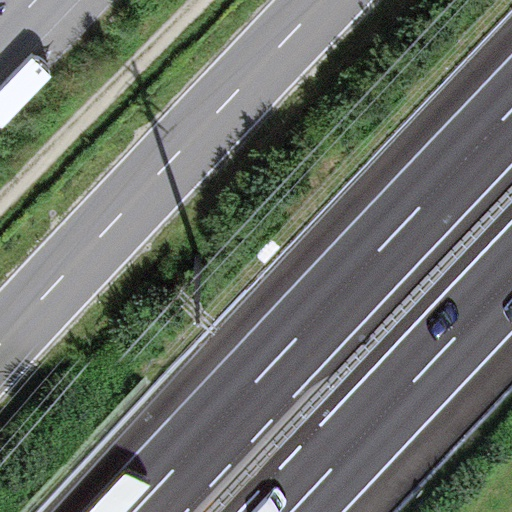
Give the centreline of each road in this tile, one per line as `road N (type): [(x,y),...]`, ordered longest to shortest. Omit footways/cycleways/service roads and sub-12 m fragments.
road 1 (motorway): [(511,110),(135,511)]
road 2 (primary): [(324,0),(0,344)]
road 3 (motorway): [(291,511),(511,278)]
road 4 (track): [(0,205),(202,0)]
